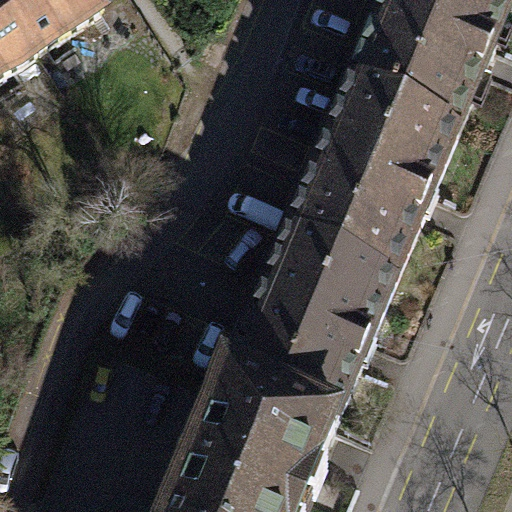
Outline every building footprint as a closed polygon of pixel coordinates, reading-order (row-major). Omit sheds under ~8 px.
[(0,0),(0,10),(35,64),(105,19),(92,0),(0,0)] [(458,142),(511,14),(511,0),(388,0),(349,95),(458,142)] [(0,86),(35,64),(0,10),(0,86)] [(397,288),(458,142),(349,95),(288,242),(397,288)] [(336,437),(397,288),(288,242),(227,391),(336,437)] [(222,389),(170,511),(305,511),(306,510),(310,511),(316,511),(327,487),(317,482),(336,437),(227,391),(222,389)]
